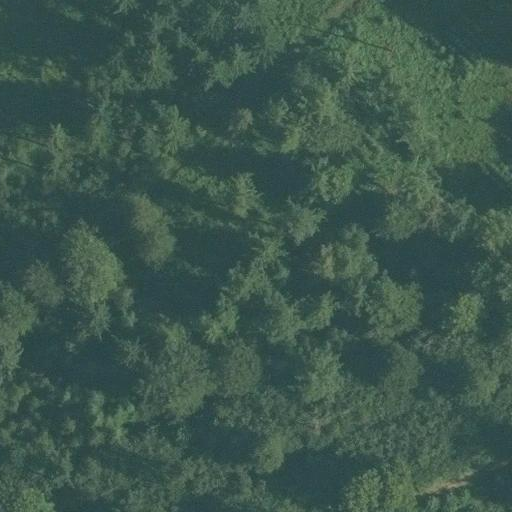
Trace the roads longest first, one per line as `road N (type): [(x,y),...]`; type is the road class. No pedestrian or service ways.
road 1 (track): [(360,0),(234,119),(0,308)]
road 2 (track): [(375,511),(511,454)]
